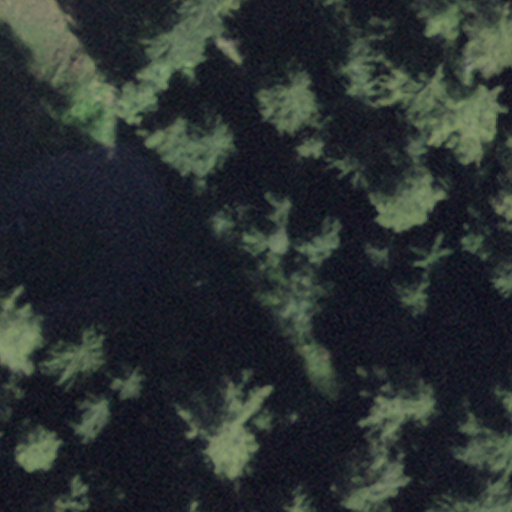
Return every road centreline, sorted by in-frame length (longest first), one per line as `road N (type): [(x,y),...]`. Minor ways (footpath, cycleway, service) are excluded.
road 1 (track): [(110,170),(83,276),(0,319)]
road 2 (residential): [(0,93),(110,170)]
